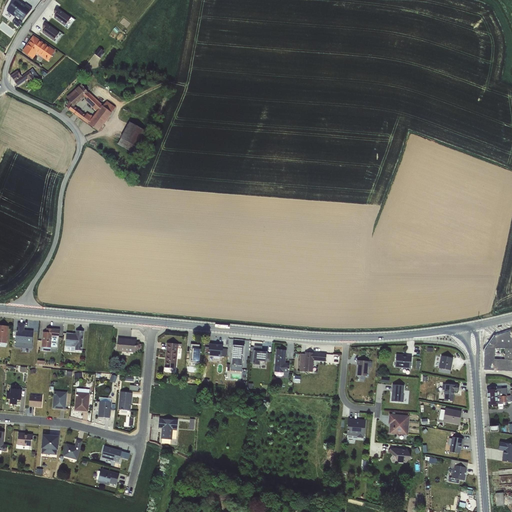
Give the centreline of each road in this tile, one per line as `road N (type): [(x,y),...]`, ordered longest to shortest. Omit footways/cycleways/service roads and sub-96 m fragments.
road 1 (unclassified): [(48,0),(13,47),(5,81),(63,118),(80,146),(62,186),(55,243),(19,310)]
road 2 (residential): [(347,337),(151,321)]
road 3 (residential): [(486,511),(474,361)]
road 4 (residential): [(141,443),(0,416)]
road 5 (residential): [(151,321),(19,310)]
road 6 (residential): [(151,321),(141,443)]
